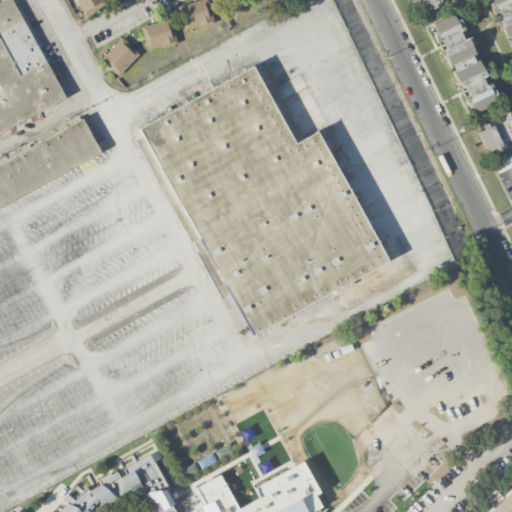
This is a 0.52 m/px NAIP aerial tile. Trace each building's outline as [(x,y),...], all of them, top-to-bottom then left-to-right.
[(0,133),(64,101),(12,0),(0,0),(0,91),(1,93),(0,93),(0,133)] [(75,0),(83,16),(105,4),(102,0),(75,0)] [(196,0),(177,6),(184,30),(214,21),(207,0),(196,0)] [(414,0),(419,11),(444,0),(414,0)] [(511,0),(488,0),(495,14),(499,12),(502,20),(511,16),(511,0)] [(467,115),(497,103),(471,37),(467,38),(457,13),(431,23),(467,115)] [(511,15),(500,20),(511,50),(511,15)] [(140,26),(148,50),(177,41),(169,17),(140,26)] [(139,54),(122,37),(100,59),(117,76),(139,54)] [(133,127),(256,57),(303,139),(316,131),(390,261),(252,339),(133,127)] [(487,153),(511,142),(511,110),(475,126),(487,153)] [(0,207),(100,152),(81,118),(0,161),(0,207)] [(511,156),(493,165),(498,174),(511,167),(511,156)] [(198,472),(194,463),(179,469),(183,478),(198,472)] [(511,511),(511,487),(486,511),(511,511)]
